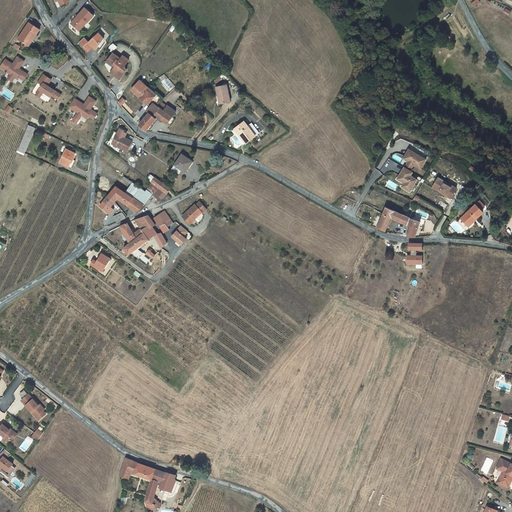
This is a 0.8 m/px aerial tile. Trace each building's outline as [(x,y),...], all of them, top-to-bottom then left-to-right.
[(71,25),(79,32),(87,23),(88,23),(94,16),(85,9),(79,15),(76,16),(74,18),(76,19),(71,25)] [(20,39),(28,45),(34,36),(36,38),(41,31),(31,23),(20,39)] [(78,43),(87,52),(92,48),(95,51),(96,49),(103,39),(98,34),(88,43),(83,38),(78,43)] [(34,36),(28,45),(30,47),(36,38),(34,36)] [(119,58),(113,54),(107,63),(113,67),(114,65),(116,66),(113,71),(117,74),(119,71),(124,74),(127,70),(126,69),(125,66),(129,60),(123,56),(120,61),(118,59),(119,58)] [(19,68),(24,61),(18,57),(13,64),(6,59),(0,67),(4,70),(5,69),(8,71),(7,72),(10,74),(15,77),(18,80),(19,78),(24,80),(28,74),(21,70),(20,71),(18,70),(19,68)] [(117,74),(113,71),(111,73),(121,80),(124,74),(119,71),(117,74)] [(47,86),(50,80),(44,76),(38,84),(42,86),(39,92),(43,95),(44,93),(51,98),(52,97),(58,101),(62,96),(48,87),(47,86)] [(160,99),(139,81),(131,91),(145,103),(147,101),(148,102),(151,100),(154,102),(147,111),(149,112),(153,116),(160,107),(158,106),(156,104),(160,99)] [(219,94),(220,103),(230,101),(226,85),(215,87),(217,94),(219,94)] [(83,104),(76,99),(70,107),(79,113),(76,117),(80,120),(83,115),(88,119),(90,116),(95,119),(98,113),(92,109),(97,101),(90,97),(84,106),(82,105),(83,104)] [(167,106),(162,102),(158,106),(160,107),(164,111),(167,106)] [(167,106),(164,111),(160,107),(153,116),(149,112),(139,125),(146,131),(156,118),(160,119),(168,124),(176,112),(168,105),(167,106)] [(259,134),(253,125),(252,124),(248,127),(244,122),(237,127),(243,135),(240,136),(246,144),(259,134)] [(28,125),(18,149),(25,152),(35,128),(28,125)] [(120,145),(128,149),(132,141),(124,137),(126,134),(123,132),(123,131),(119,129),(112,143),(119,147),(120,145)] [(69,167),(72,159),(75,153),(66,149),(60,163),(69,167)] [(408,150),(402,159),(407,162),(406,164),(411,167),(413,165),(420,169),(425,160),(408,150)] [(182,155),(173,169),(180,174),(182,170),(186,173),(193,162),(182,155)] [(404,168),(403,168),(396,180),(403,184),(405,185),(406,188),(405,190),(409,192),(416,180),(409,176),(411,173),(409,171),(404,168)] [(156,177),(152,182),(168,193),(172,188),(156,177)] [(441,193),(442,192),(451,197),(456,188),(438,177),(432,187),(441,193)] [(153,195),(149,189),(147,192),(133,183),(127,192),(146,204),(153,195)] [(157,203),(160,201),(161,200),(156,196),(161,190),(154,183),(149,189),(153,195),(155,196),(153,198),(157,203)] [(142,207),(115,185),(106,197),(114,203),(117,199),(136,214),(142,207)] [(161,202),(168,194),(161,190),(156,196),(161,200),(160,201),(161,202)] [(114,203),(106,197),(103,202),(111,208),(114,203)] [(194,218),(195,219),(195,218),(198,222),(202,219),(203,215),(201,213),(202,212),(203,213),(208,209),(201,201),(196,205),(196,204),(183,215),(189,222),(194,218)] [(111,208),(103,202),(99,207),(107,212),(111,208)] [(459,218),(464,223),(466,221),(468,224),(474,219),(475,220),(483,214),(475,205),(459,218)] [(377,228),(384,232),(391,218),(401,222),(403,215),(398,213),(394,212),(386,208),(377,228)] [(165,211),(160,215),(168,226),(173,223),(165,211)] [(123,212),(114,216),(117,222),(126,218),(123,212)] [(129,238),(129,242),(149,229),(152,227),(155,226),(149,215),(135,221),(142,230),(137,234),(134,229),(132,230),(129,224),(122,227),(129,238)] [(154,218),(164,233),(170,229),(168,226),(160,215),(154,218)] [(413,220),(403,215),(401,222),(411,227),(407,236),(416,236),(420,222),(413,220)] [(152,227),(149,229),(154,237),(162,249),(168,243),(162,233),(157,235),(152,227)] [(188,232),(181,227),(172,237),(182,245),(187,240),(184,237),(188,232)] [(157,253),(162,249),(154,237),(149,229),(129,242),(130,244),(123,248),(122,249),(122,250),(122,251),(122,252),(123,252),(124,252),(125,252),(128,255),(130,254),(146,266),(152,260),(136,250),(149,241),(157,253)] [(410,250),(410,256),(406,256),(406,264),(421,264),(421,256),(416,256),(416,250),(422,250),(422,244),(409,244),(408,250),(410,250)] [(94,266),(102,272),(110,260),(102,254),(100,257),(99,256),(96,261),(94,260),(91,264),(94,266)] [(39,405),(29,394),(22,400),(32,411),(34,410),(38,415),(44,410),(45,409),(40,404),(39,405)] [(46,413),(44,410),(38,415),(34,410),(32,411),(39,420),(46,413)] [(0,433),(4,437),(3,438),(8,441),(11,437),(15,433),(9,428),(3,423),(0,427),(0,433)] [(10,427),(9,428),(15,433),(11,437),(14,439),(17,435),(18,434),(10,427)] [(0,458),(0,459),(0,458),(0,461),(3,457),(7,460),(9,457),(3,453),(5,450),(5,449),(0,455),(0,458)] [(0,471),(1,470),(6,473),(8,470),(11,473),(15,469),(12,466),(13,465),(7,460),(3,457),(0,461),(0,471)] [(502,470),(496,481),(507,487),(511,476),(511,463),(502,458),(496,467),(502,470)] [(127,459),(120,475),(128,479),(131,473),(151,480),(155,469),(141,465),(127,459)] [(1,470),(0,471),(9,478),(16,469),(15,469),(11,473),(8,470),(6,473),(1,470)] [(175,476),(155,469),(151,480),(145,499),(150,510),(157,506),(153,496),(157,484),(158,482),(162,483),(161,485),(160,489),(169,493),(170,488),(172,488),(175,482),(174,480),(175,476)] [(482,479),(487,483),(489,480),(484,477),(483,478),(477,473),(476,474),(482,479)]
